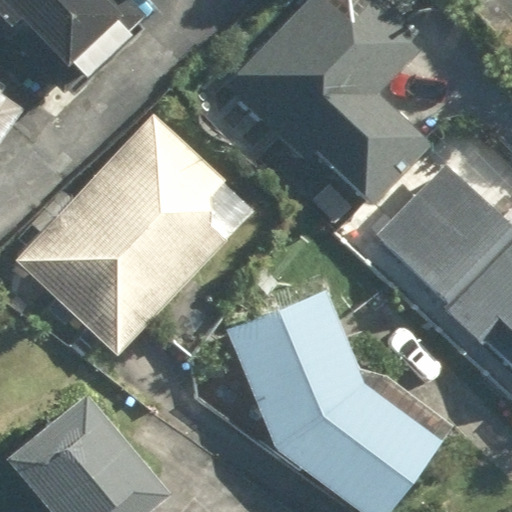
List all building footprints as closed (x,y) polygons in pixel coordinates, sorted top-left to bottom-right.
[(71,76),(116,37),(102,21),(107,17),(92,0),(0,0),(0,21),(8,15),(53,68),(60,63),(71,76)] [(309,153),(371,208),(428,144),(373,95),(416,47),(363,0),(304,0),(223,90),(302,161),(309,153)] [(151,116),(13,260),(111,353),(248,209),(151,116)] [(511,350),(511,371),(510,374),(511,375),(511,232),(474,198),(403,275),(499,364),(511,350)] [(323,289),(221,326),(263,441),(357,511),(377,511),(431,441),(358,386),(323,289)] [(76,388),(0,454),(0,461),(44,511),(132,511),(162,486),(76,388)]
